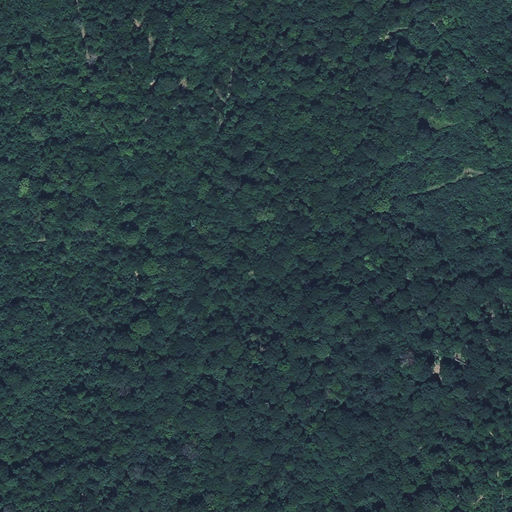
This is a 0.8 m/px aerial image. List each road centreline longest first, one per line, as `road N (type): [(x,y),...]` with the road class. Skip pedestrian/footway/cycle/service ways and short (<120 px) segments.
road 1 (track): [(215,511),(197,450),(172,408),(77,0)]
road 2 (track): [(378,511),(417,453),(502,362)]
road 3 (track): [(511,94),(436,15),(432,0)]
